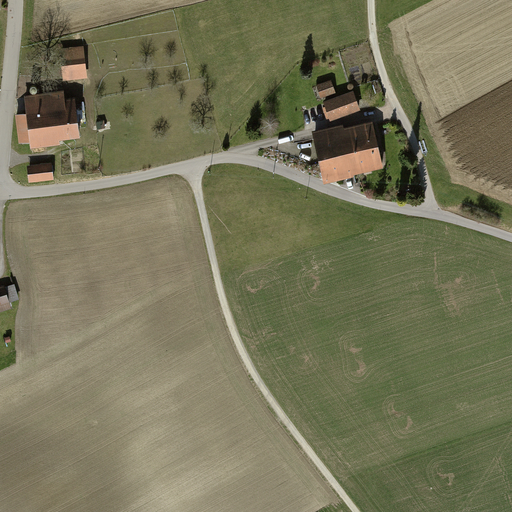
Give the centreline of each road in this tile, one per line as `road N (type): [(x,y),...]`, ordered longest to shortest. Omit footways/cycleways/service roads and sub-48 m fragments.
road 1 (track): [(191,163),(236,337),(272,400),(358,511)]
road 2 (unclassified): [(511,237),(225,156)]
road 3 (residential): [(0,194),(225,156)]
road 4 (track): [(371,0),(376,54),(421,161),(430,213)]
road 5 (residential): [(0,184),(15,0)]
